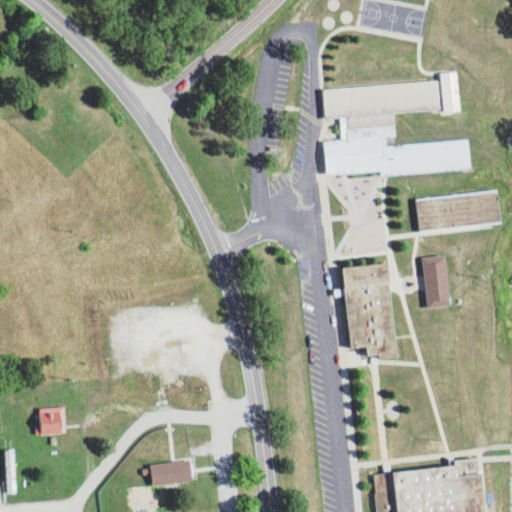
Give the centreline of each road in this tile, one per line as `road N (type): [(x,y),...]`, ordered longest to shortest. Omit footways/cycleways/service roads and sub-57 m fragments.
road 1 (secondary): [(270,511),(258,408),(209,224),(141,111),(32,0)]
road 2 (residential): [(258,408),(140,425),(76,500)]
road 3 (tertiary): [(141,111),(270,0)]
